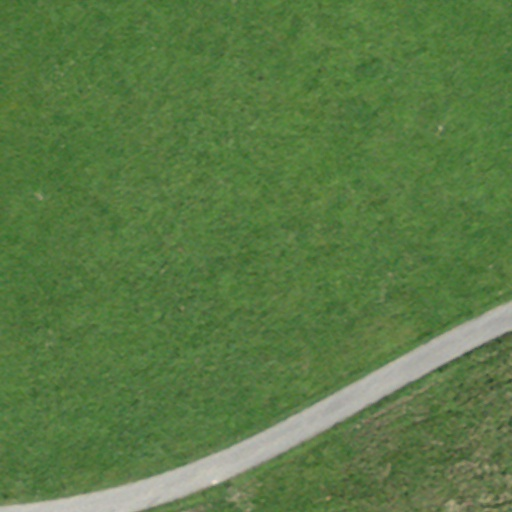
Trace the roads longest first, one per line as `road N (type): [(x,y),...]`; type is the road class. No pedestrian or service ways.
road 1 (track): [(511,314),(209,465)]
road 2 (track): [(209,465),(92,511)]
